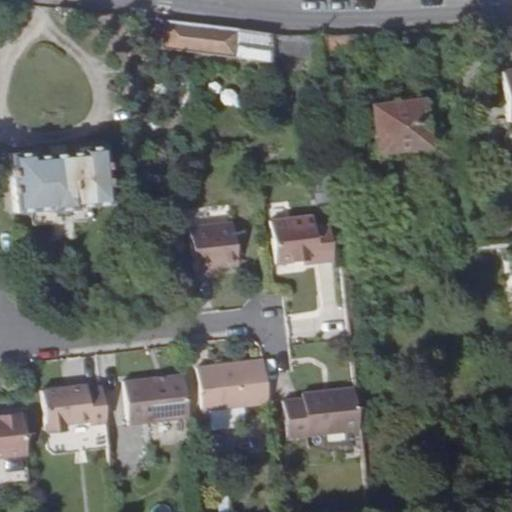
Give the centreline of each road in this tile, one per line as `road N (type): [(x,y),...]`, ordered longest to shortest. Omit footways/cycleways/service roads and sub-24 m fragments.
road 1 (residential): [(188,3),(349,15),(511,7)]
road 2 (residential): [(0,332),(20,342),(271,322)]
